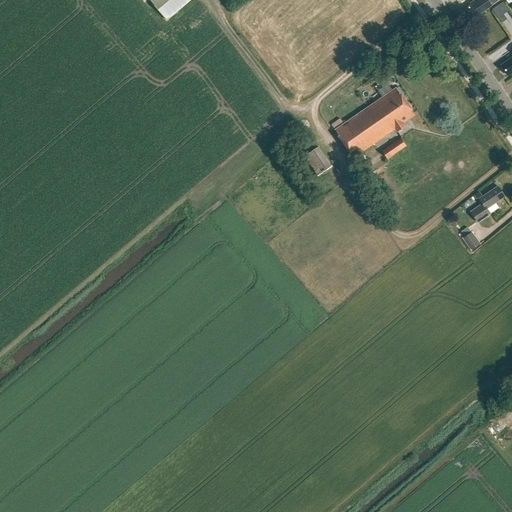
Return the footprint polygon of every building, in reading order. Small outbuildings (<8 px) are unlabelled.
[(190,0),(149,0),(167,21),(190,0)] [(471,5),(464,9),(472,20),(492,6),(499,0),(474,0),(470,4),(471,5)] [(511,57),(501,65),(508,76),(511,72),(511,57)] [(335,130),(354,157),(395,129),(397,132),(406,126),(403,122),(414,114),(396,88),(335,130)] [(401,138),(382,151),(387,159),(406,146),(401,138)] [(331,167),(318,147),(304,157),(317,176),(331,167)] [(479,199),(482,204),(471,212),(478,222),(490,214),(487,208),(505,196),(498,186),(479,199)] [(473,231),(464,237),(473,250),(482,243),(473,231)]
